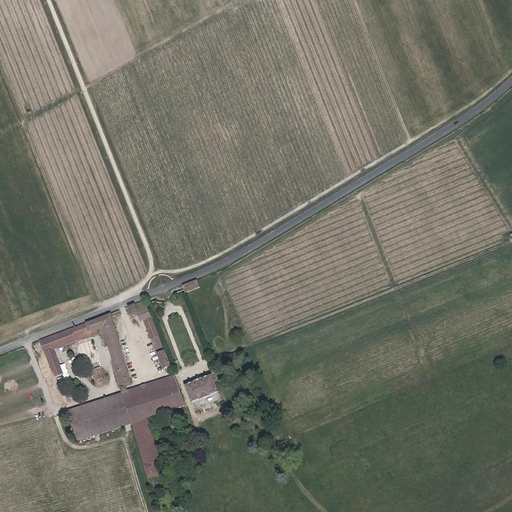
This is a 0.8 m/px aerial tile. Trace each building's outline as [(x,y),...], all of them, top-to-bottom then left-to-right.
[(185,294),(186,298),(189,297),(200,292),(197,285),(183,291),(185,294)] [(143,325),(151,321),(147,309),(145,306),(144,306),(134,310),(138,319),(141,326),(143,325)] [(138,319),(134,310),(123,315),(127,323),(138,319)] [(41,346),(45,357),(54,355),(77,346),(76,343),(86,339),(87,342),(92,341),(91,337),(97,335),(100,334),(102,339),(104,339),(120,392),(126,391),(130,389),(110,319),(72,334),(71,334),(41,346)] [(156,353),(162,351),(162,350),(152,324),(151,321),(143,325),(156,359),(158,358),(156,353)] [(158,358),(156,359),(162,375),(170,372),(162,351),(156,353),(158,358)] [(54,382),(55,384),(63,381),(54,355),(45,357),(54,382)] [(100,373),(93,375),(97,386),(104,384),(100,373)] [(184,392),(187,400),(191,410),(219,399),(211,381),(203,384),(194,388),(184,392)] [(170,392),(177,390),(174,382),(167,384),(170,392)] [(122,398),(131,429),(145,425),(161,419),(185,412),(181,401),(177,390),(170,392),(167,384),(127,396),(122,398)] [(119,432),(123,432),(131,429),(122,398),(112,401),(110,402),(119,432)] [(119,432),(110,402),(67,415),(76,445),(119,432)] [(151,447),(145,425),(131,429),(147,483),(156,481),(152,468),(154,468),(153,465),(152,465),(150,466),(150,463),(152,462),(148,448),(151,447)] [(153,465),(154,468),(157,467),(151,447),(148,448),(152,462),(150,463),(150,466),(152,465),(153,465)]
